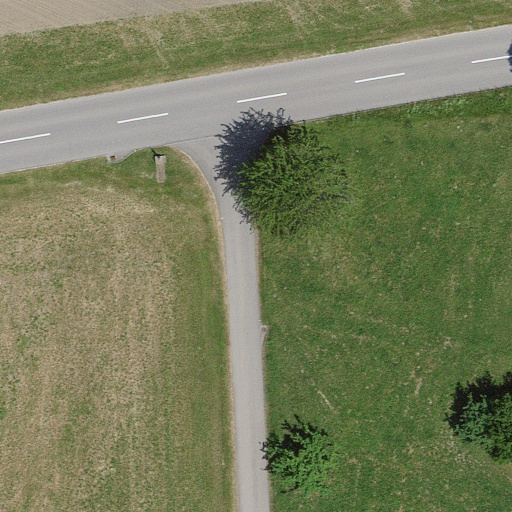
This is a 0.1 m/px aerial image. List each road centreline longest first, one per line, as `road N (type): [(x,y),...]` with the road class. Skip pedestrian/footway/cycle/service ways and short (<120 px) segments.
road 1 (unclassified): [(511,59),(0,151)]
road 2 (track): [(249,511),(228,111)]
